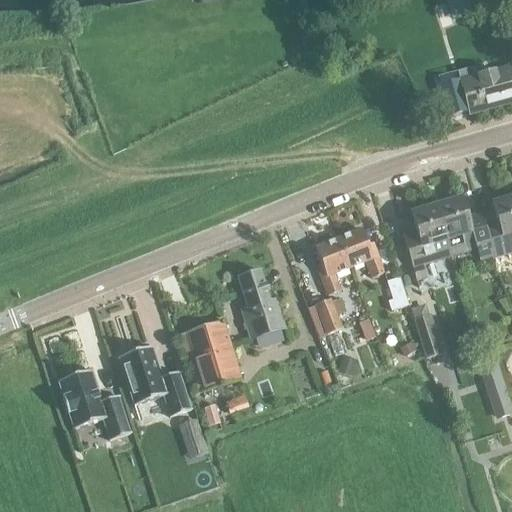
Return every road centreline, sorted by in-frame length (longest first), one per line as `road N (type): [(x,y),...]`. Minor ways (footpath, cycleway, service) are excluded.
road 1 (tertiary): [(0,322),(387,164),(511,131)]
road 2 (track): [(130,173),(79,32)]
road 3 (track): [(0,103),(49,119),(67,142),(110,170)]
road 4 (track): [(110,170),(237,163)]
road 5 (track): [(118,172),(0,216)]
